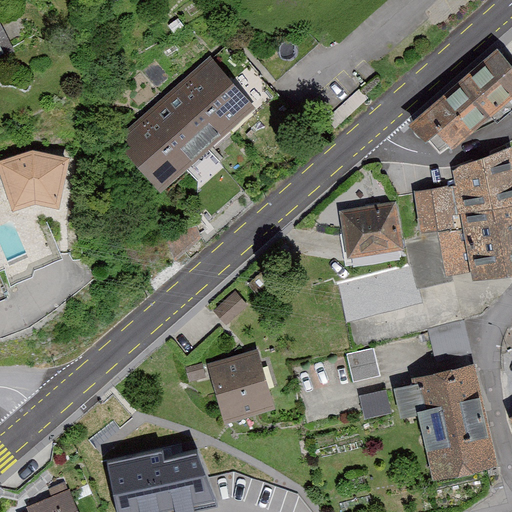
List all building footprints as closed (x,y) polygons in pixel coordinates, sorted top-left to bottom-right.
[(0,60),(15,52),(0,22),(0,60)] [(511,71),(494,51),(414,121),(442,153),(511,90),(511,71)] [(209,56),(113,141),(160,194),(257,109),(209,56)] [(34,152),(0,161),(0,172),(13,214),(36,205),(60,210),(70,158),(34,152)] [(472,267),(474,276),(511,267),(511,190),(505,157),(450,169),(453,186),(415,193),(423,234),(444,230),(452,271),(472,267)] [(397,201),(340,210),(348,260),(405,250),(397,201)] [(202,238),(194,226),(162,240),(176,261),(202,238)] [(218,319),(225,327),(249,306),(235,291),(214,310),(218,319)] [(349,351),(354,379),(382,374),(378,347),(349,351)] [(258,350),(207,364),(225,425),(276,411),(258,350)] [(190,382),(207,377),(203,363),(186,368),(190,382)] [(484,469),(463,369),(402,382),(422,482),(484,469)] [(358,392),(363,417),(388,412),(383,387),(358,392)] [(107,461),(118,511),(198,511),(217,508),(217,501),(199,451),(164,457),(162,449),(107,461)] [(79,511),(70,490),(27,507),(28,511),(79,511)]
